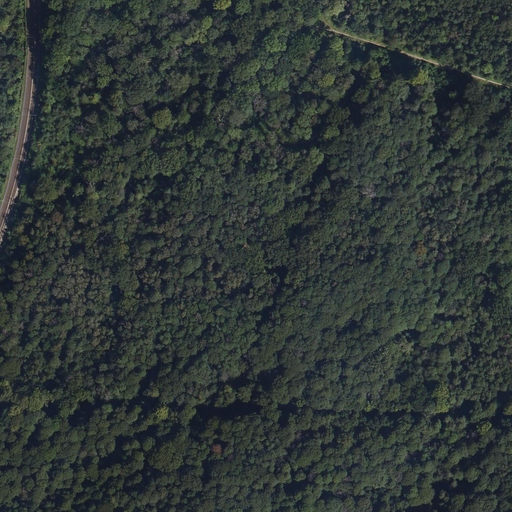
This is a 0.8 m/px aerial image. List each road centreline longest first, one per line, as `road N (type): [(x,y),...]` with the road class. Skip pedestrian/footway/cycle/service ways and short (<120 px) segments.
road 1 (track): [(511,414),(0,404)]
road 2 (track): [(187,511),(379,46)]
road 3 (track): [(228,408),(511,307)]
road 4 (track): [(329,29),(511,88)]
